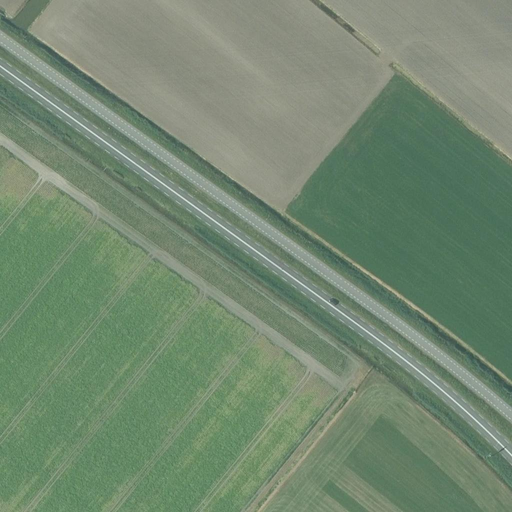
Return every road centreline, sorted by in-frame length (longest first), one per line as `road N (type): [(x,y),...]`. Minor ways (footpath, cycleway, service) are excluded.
road 1 (primary): [(511,456),(379,341),(0,66)]
road 2 (unclassified): [(0,38),(511,416)]
